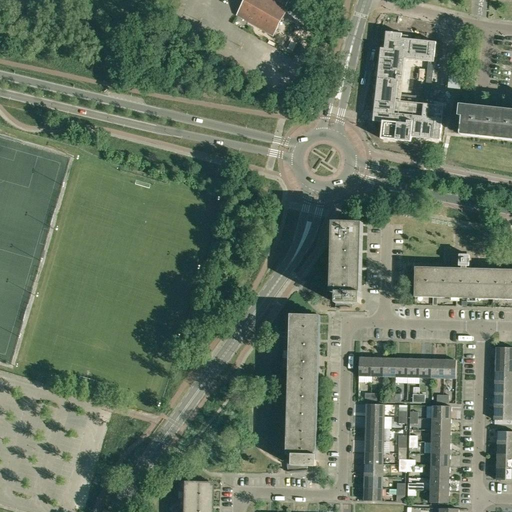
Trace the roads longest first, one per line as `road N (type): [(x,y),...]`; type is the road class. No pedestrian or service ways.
road 1 (residential): [(240,511),(241,491),(342,493),(347,322),(385,323)]
road 2 (tertiary): [(112,511),(293,255)]
road 3 (secondary): [(303,147),(0,75)]
road 4 (secondary): [(0,93),(298,162)]
road 5 (residential): [(479,498),(482,326)]
road 6 (secondary): [(347,177),(511,211)]
road 7 (secondary): [(511,191),(352,162)]
road 8 (residential): [(489,27),(370,0)]
